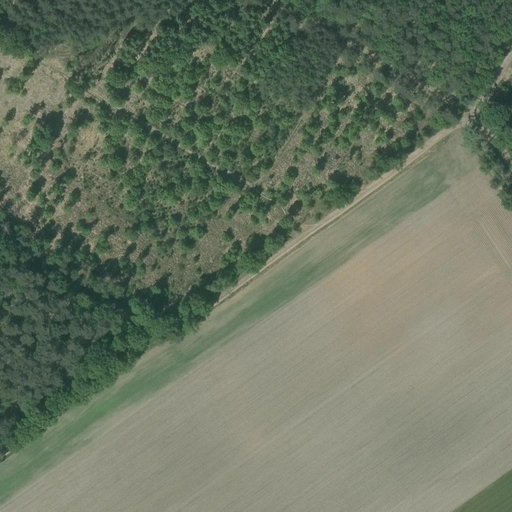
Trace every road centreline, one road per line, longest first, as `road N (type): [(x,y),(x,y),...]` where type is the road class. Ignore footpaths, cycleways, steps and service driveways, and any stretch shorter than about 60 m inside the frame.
road 1 (unclassified): [(0,454),(43,422),(86,373),(146,335),(179,326),(447,129)]
road 2 (track): [(306,230),(252,189),(0,39)]
road 3 (track): [(467,112),(280,0)]
road 4 (track): [(0,238),(146,335)]
